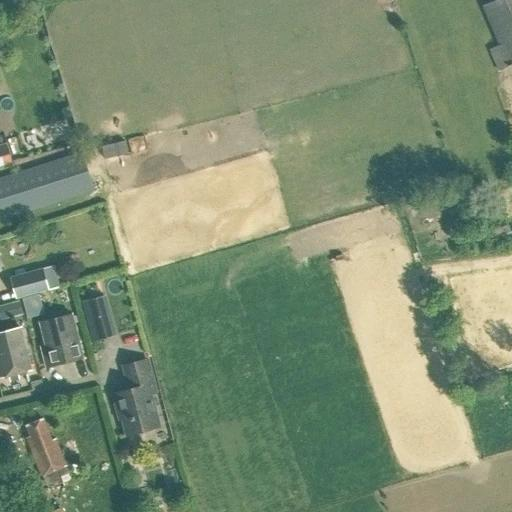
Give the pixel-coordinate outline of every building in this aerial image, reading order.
[(511,0),(495,0),(481,6),(498,45),(488,50),(497,71),(511,64),(511,0)] [(0,156),(9,153),(4,138),(0,138),(0,156)] [(0,175),(0,221),(94,191),(82,150),(0,175)] [(511,225),(495,230),(498,243),(511,239),(511,225)] [(10,277),(15,298),(49,289),(43,268),(10,277)] [(39,294),(23,299),(28,318),(44,314),(39,294)] [(83,302),(90,325),(104,322),(97,298),(83,302)] [(5,304),(8,318),(26,314),(23,300),(5,304)] [(46,346),(41,347),(46,367),(81,358),(71,315),(40,323),(46,346)] [(0,378),(31,371),(20,328),(0,333),(0,378)] [(123,366),(130,389),(113,394),(118,411),(121,410),(127,435),(158,426),(149,394),(155,392),(146,360),(123,366)] [(32,378),(35,388),(47,385),(43,374),(32,378)] [(43,418),(25,426),(31,441),(27,442),(41,476),(66,466),(55,439),(52,441),(43,418)]
